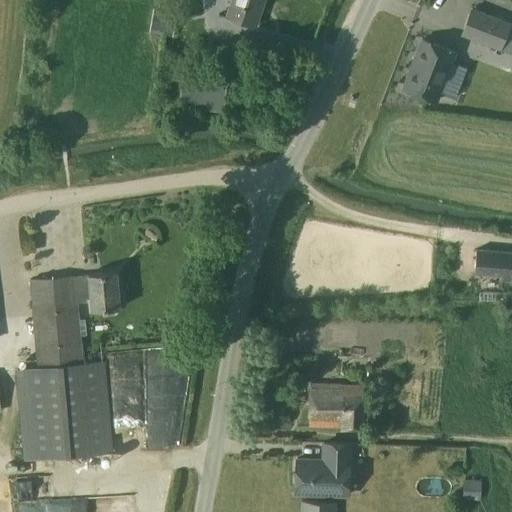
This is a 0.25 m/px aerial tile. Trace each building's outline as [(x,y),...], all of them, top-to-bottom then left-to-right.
[(231,0),(226,18),(255,28),(264,0),(231,0)] [(153,31),(176,31),(176,7),(154,7),(153,31)] [(499,49),(509,23),(472,9),(462,35),(499,49)] [(436,101),(455,53),(422,40),(403,89),(436,101)] [(224,84),(183,80),(180,106),(221,110),(224,84)] [(511,252),(477,249),(474,273),(503,276),(503,281),(511,282),(511,252)] [(29,280),(36,368),(83,364),(77,303),(86,302),(86,298),(90,297),(91,311),(101,310),(104,315),(114,315),(117,309),(119,308),(119,307),(122,303),(122,294),(117,292),(116,273),(88,275),(88,276),(74,277),(74,276),(29,280)] [(131,361),(130,351),(110,353),(111,363),(131,361)] [(14,370),(23,461),(112,453),(104,362),(83,364),(36,368),(14,370)] [(341,427),(361,428),(363,386),(311,383),(308,424),(341,426),(341,427)] [(295,493),(347,495),(349,443),(323,442),(322,460),(296,459),(295,493)] [(132,511),(132,497),(85,499),(85,511),(132,511)] [(299,511),(336,511),(337,502),(300,500),(299,511)]
